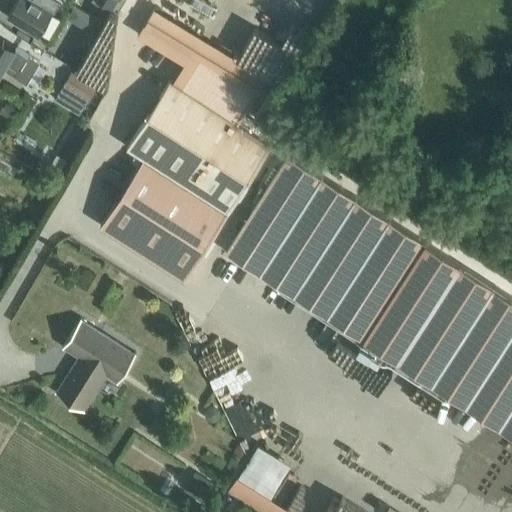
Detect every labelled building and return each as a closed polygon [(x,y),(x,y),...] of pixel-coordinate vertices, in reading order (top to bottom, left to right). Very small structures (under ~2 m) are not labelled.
[(16,0),(8,15),(38,33),(52,10),(54,11),(61,1),(59,0),(16,0)] [(145,155),(101,223),(185,277),(218,226),(229,209),(271,142),(251,129),(257,121),(245,113),(268,75),(154,6),(144,23),(138,32),(185,62),(175,78),(171,77),(170,78),(128,144),(145,155)] [(90,13),(82,27),(97,35),(104,22),(90,13)] [(0,36),(0,71),(2,68),(15,76),(28,84),(41,63),(28,55),(0,36)] [(89,99),(96,87),(72,72),(64,84),(89,99)] [(6,100),(0,110),(12,117),(18,107),(6,100)] [(234,237),(227,248),(245,259),(363,335),(511,430),(511,296),(424,240),(288,153),(234,237)] [(83,317),(81,317),(62,346),(64,347),(65,345),(82,356),(58,392),(56,390),(55,391),(82,410),(83,409),(81,407),(106,371),(117,379),(116,381),(117,381),(137,352),(136,352),(134,354),(81,320),(83,317)] [(213,482),(196,471),(184,489),(202,500),(213,482)]
